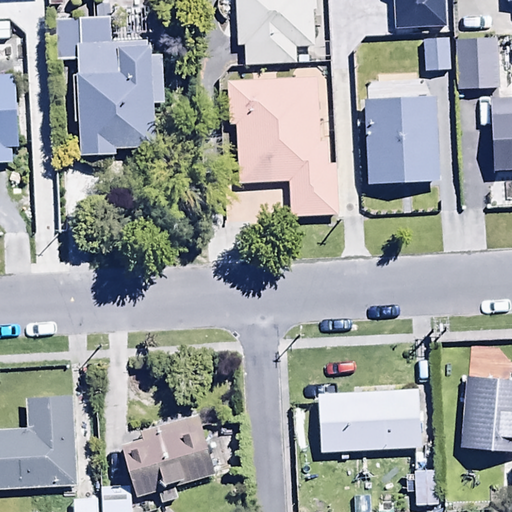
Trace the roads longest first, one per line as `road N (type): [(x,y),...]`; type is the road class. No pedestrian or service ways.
road 1 (residential): [(258,297),(0,311)]
road 2 (residential): [(511,283),(258,297)]
road 3 (residential): [(271,511),(258,297)]
